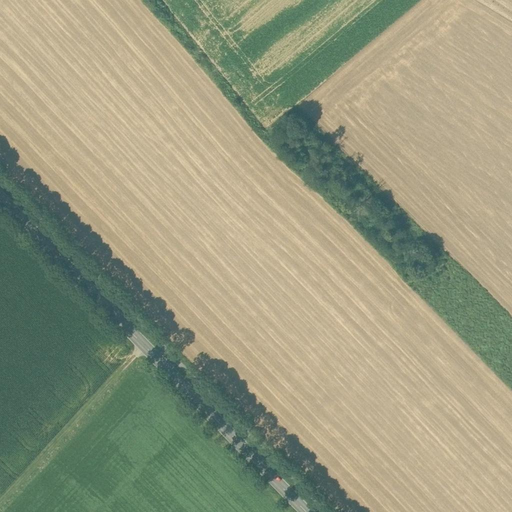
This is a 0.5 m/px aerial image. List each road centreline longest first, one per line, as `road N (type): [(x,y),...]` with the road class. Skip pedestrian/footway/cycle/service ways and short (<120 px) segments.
road 1 (tertiary): [(0,197),(305,511)]
road 2 (track): [(144,346),(0,503)]
